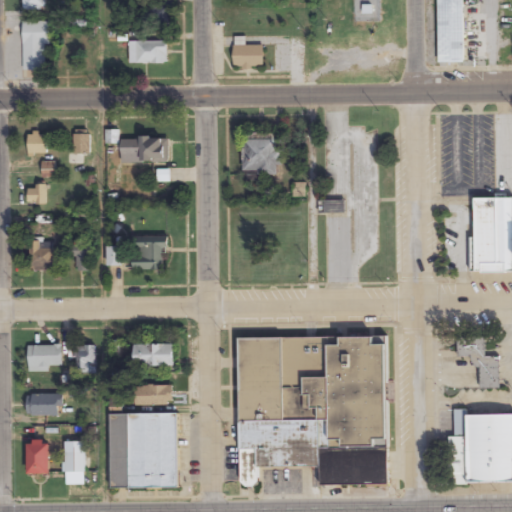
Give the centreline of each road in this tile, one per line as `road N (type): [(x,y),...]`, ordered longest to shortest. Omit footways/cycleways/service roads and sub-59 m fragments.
road 1 (residential): [(511,302),(0,314)]
road 2 (residential): [(511,91),(0,100)]
road 3 (residential): [(422,511),(414,0)]
road 4 (residential): [(209,511),(202,0)]
road 5 (secondary): [(511,509),(266,511)]
